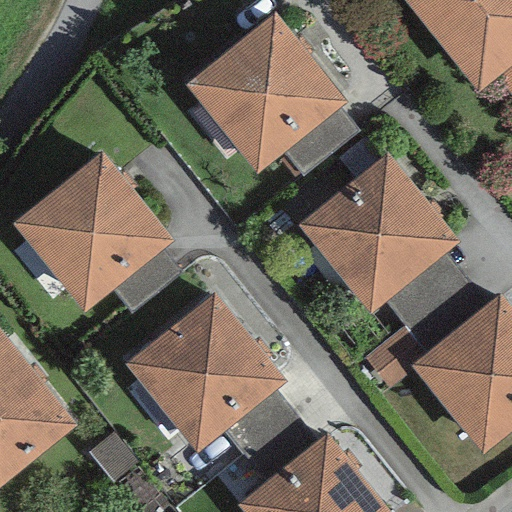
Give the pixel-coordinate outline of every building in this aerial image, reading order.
[(511,0),(411,0),(478,83),(493,71),(511,93),(511,0)] [(276,1),(185,73),(257,163),(347,91),(276,1)] [(102,140),(12,211),(83,301),(174,229),(102,140)] [(388,141),(298,213),(369,303),(460,231),(388,141)] [(215,282),(124,353),(196,443),(286,371),(215,282)] [(511,296),(500,282),(411,353),(482,443),(511,419),(511,296)] [(0,318),(0,475),(76,415),(0,318)] [(327,422),(236,494),(250,511),(398,511),(327,422)]
